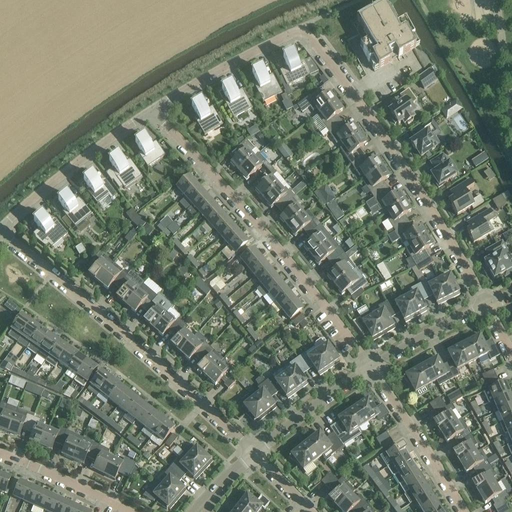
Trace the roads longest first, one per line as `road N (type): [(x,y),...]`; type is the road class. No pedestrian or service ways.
road 1 (residential): [(372,368),(215,175),(150,111)]
road 2 (residential): [(254,453),(0,230)]
road 3 (residential): [(488,306),(430,203),(303,31)]
road 4 (residential): [(0,230),(150,111)]
road 5 (residential): [(150,111),(303,31)]
road 6 (residential): [(464,511),(372,368)]
road 7 (unclassified): [(254,453),(372,368)]
road 8 (residential): [(126,511),(0,452)]
road 9 (unclassified): [(372,368),(488,306)]
